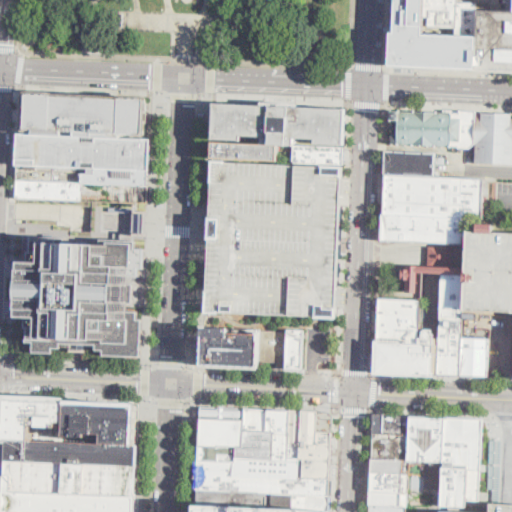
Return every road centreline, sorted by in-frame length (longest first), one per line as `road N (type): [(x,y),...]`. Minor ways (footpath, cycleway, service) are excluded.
road 1 (secondary): [(357,394),(370,88)]
road 2 (residential): [(187,80),(174,386)]
road 3 (primary): [(3,71),(187,80)]
road 4 (secondary): [(357,394),(174,386)]
road 5 (primary): [(187,80),(370,88)]
road 6 (secondary): [(174,386),(0,377)]
road 7 (secondary): [(511,399),(357,394)]
road 8 (primary): [(370,88),(511,92)]
road 9 (residential): [(174,386),(168,511)]
